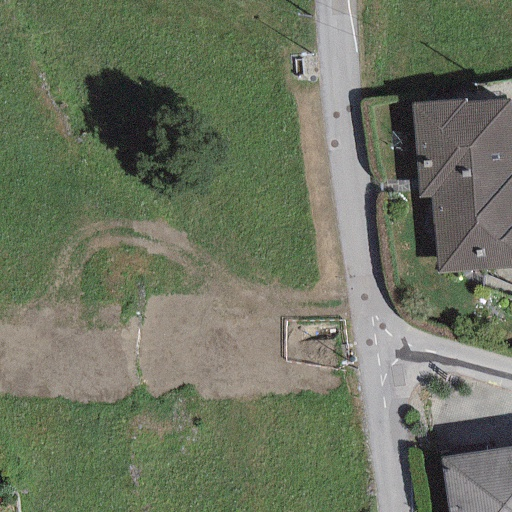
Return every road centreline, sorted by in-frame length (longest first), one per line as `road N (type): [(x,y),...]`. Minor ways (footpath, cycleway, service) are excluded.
road 1 (residential): [(340,0),(341,86),(378,339)]
road 2 (residential): [(378,339),(402,511)]
road 3 (residential): [(511,384),(378,339)]
